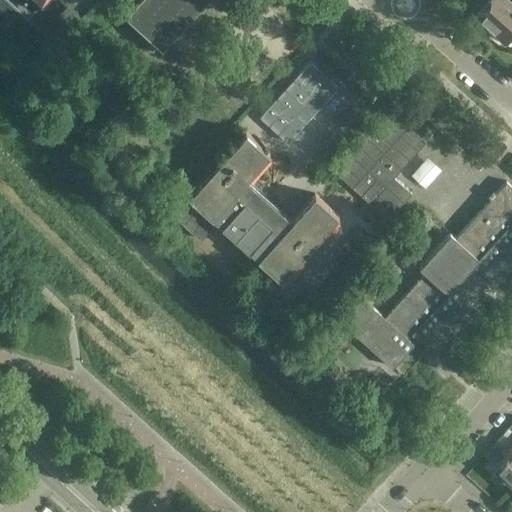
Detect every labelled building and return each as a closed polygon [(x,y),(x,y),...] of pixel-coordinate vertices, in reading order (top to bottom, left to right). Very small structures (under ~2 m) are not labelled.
[(8,0),(27,18),(36,8),(40,11),(50,0),(8,0)] [(136,0),(124,13),(162,48),(205,0),(136,0)] [(511,6),(505,0),(488,0),(474,16),(504,43),(511,34),(511,6)] [(40,64),(50,52),(41,44),(31,56),(40,64)] [(259,116),(287,142),(338,85),(310,60),(259,116)] [(411,192),(402,184),(394,176),(425,141),(390,109),(335,171),(388,219),(411,192)] [(179,190),(165,206),(200,238),(216,221),(257,259),(281,280),(338,216),(315,195),(292,220),(246,179),(268,154),(244,132),(187,194),(180,189),(179,190)] [(427,184),(442,166),(428,154),(413,172),(427,184)] [(383,319),(366,303),(360,298),(339,321),(390,367),(411,345),(405,339),(409,334),(433,355),(434,354),(433,353),(449,335),(443,330),(453,319),(447,314),(457,303),(469,313),(511,265),(511,189),(505,183),(454,239),(449,234),(418,269),(424,274),(383,319)] [(304,284),(297,292),(312,307),(320,298),(304,284)] [(298,328),(314,343),(321,335),(306,320),(298,328)] [(511,446),(492,469),(510,485),(511,482),(511,446)]
